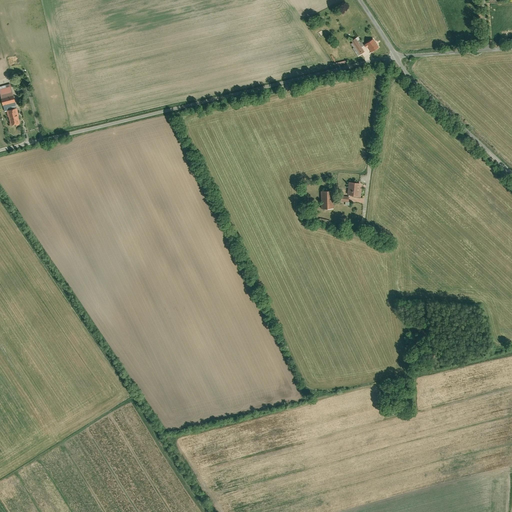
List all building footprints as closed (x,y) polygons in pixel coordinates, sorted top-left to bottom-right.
[(362,45),(365,43),(360,35),(357,38),(362,45)] [(362,45),(357,38),(353,40),(354,42),(362,54),(366,51),(362,45)] [(380,46),(375,38),(366,44),(368,47),(369,46),(372,51),(380,46)] [(354,42),(352,43),(355,47),(353,48),(359,56),(362,54),(354,42)] [(0,86),(0,92),(2,99),(13,95),(10,84),(0,86)] [(13,95),(2,99),(3,105),(15,101),(13,95)] [(15,102),(4,105),(5,111),(8,111),(17,108),(15,102)] [(17,108),(8,111),(12,124),(20,122),(17,108)] [(362,183),(351,182),(350,195),(361,196),(362,183)] [(334,190),(323,191),(323,208),(335,207),(334,190)]
